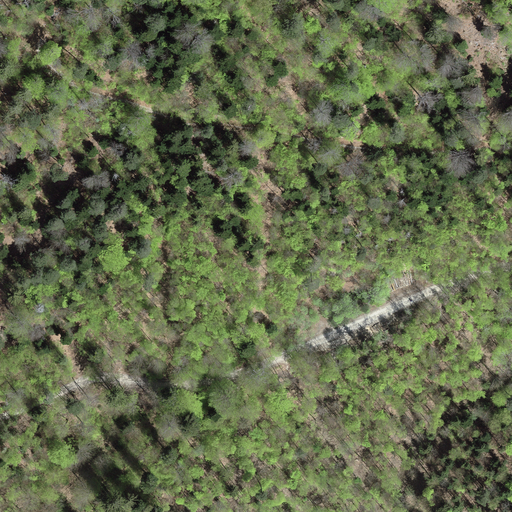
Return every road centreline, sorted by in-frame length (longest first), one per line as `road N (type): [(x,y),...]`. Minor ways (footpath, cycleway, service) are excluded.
road 1 (track): [(0,418),(88,377),(186,385),(242,372),(481,271),(511,266)]
road 2 (track): [(511,151),(379,149),(152,109),(75,86),(34,37)]
